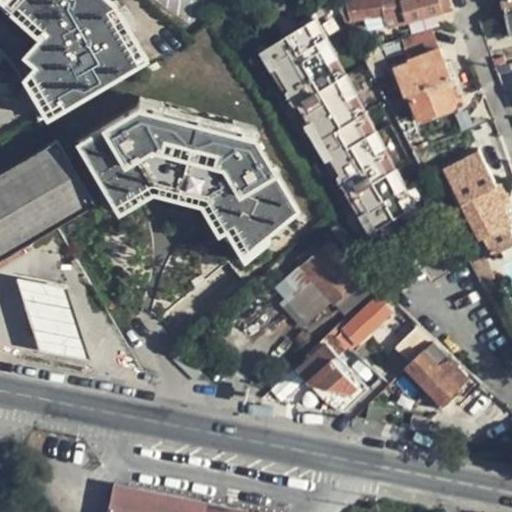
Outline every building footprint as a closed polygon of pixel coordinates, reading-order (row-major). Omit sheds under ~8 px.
[(0,0),(0,17),(25,40),(17,49),(41,86),(133,32),(115,3),(111,0),(0,0)] [(335,0),(347,21),(351,20),(347,1),(354,0),(335,0)] [(385,15),(382,0),(354,0),(347,1),(351,20),(385,15)] [(390,0),(382,0),(385,15),(390,14),(393,14),(390,0)] [(417,19),(429,15),(454,8),(451,0),(390,0),(393,14),(390,14),(393,25),(417,19)] [(417,19),(422,32),(433,28),(429,15),(417,19)] [(0,48),(13,63),(29,90),(40,120),(147,57),(133,32),(41,86),(17,49),(25,40),(0,17),(0,48)] [(351,187),(376,227),(377,222),(381,218),(386,216),(393,217),(408,207),(382,164),(385,162),(367,133),(369,131),(358,113),(358,110),(338,78),(339,76),(316,39),(318,36),(310,23),(267,48),(290,87),(289,92),(292,98),(295,101),(298,103),(301,103),(341,167),(342,181),(348,187),(351,187)] [(422,32),(405,38),(407,45),(412,59),(440,49),(433,28),(422,32)] [(412,59),(407,45),(400,47),(402,55),(394,58),(397,67),(413,61),(412,59)] [(440,49),(412,59),(413,61),(397,67),(407,95),(411,95),(420,120),(455,107),(449,89),(446,81),(452,79),(440,49)] [(494,59),(496,68),(507,65),(505,57),(494,59)] [(455,86),(452,79),(446,81),(449,89),(455,86)] [(79,141),(115,201),(151,180),(206,194),(224,225),(232,220),(247,245),(295,206),(253,135),(240,132),(241,126),(152,104),(151,109),(138,106),(79,141)] [(0,260),(96,204),(57,140),(0,173),(0,260)] [(510,219),(504,206),(493,185),(496,184),(480,151),(445,168),(479,235),(482,234),(492,254),(511,243),(511,229),(508,221),(510,219)] [(502,182),(496,184),(493,185),(504,206),(511,203),(502,182)] [(376,227),(393,217),(386,216),(381,218),(377,222),(376,227)] [(358,249),(340,224),(333,230),(351,253),(358,249)] [(69,228),(62,231),(67,241),(74,237),(69,228)] [(331,240),(318,251),(304,263),(303,263),(304,265),(316,278),(334,300),(336,302),(364,278),(331,240)] [(300,257),(304,263),(318,251),(313,246),(300,257)] [(485,256),(472,262),(482,282),(495,275),(485,256)] [(287,279),(298,294),(316,278),(304,265),(287,279)] [(67,288),(19,277),(41,348),(89,357),(67,288)] [(307,323),(334,300),(316,278),(298,294),(289,302),(307,323)] [(373,289),(364,278),(336,302),(345,314),(373,289)] [(395,309),(400,304),(386,287),(380,293),(395,309)] [(354,318),(351,316),(333,332),(352,349),(395,309),(380,293),(354,318)] [(397,345),(412,362),(434,342),(436,340),(420,324),(397,345)] [(297,368),(307,380),(317,392),(326,402),(346,411),(371,388),(327,340),(297,368)] [(469,377),(434,342),(412,362),(406,368),(416,379),(441,403),(469,377)] [(406,368),(389,384),(385,387),(394,395),(398,392),(400,394),(413,382),(416,379),(406,368)] [(310,398),(317,392),(307,380),(300,386),(310,398)] [(422,392),(413,382),(400,394),(398,396),(408,405),(422,392)] [(394,395),(385,387),(353,417),(386,425),(392,405),(394,395)] [(15,511),(25,496),(3,482),(0,487),(0,503),(12,511),(15,511)] [(257,511),(117,483),(110,511),(257,511)]
